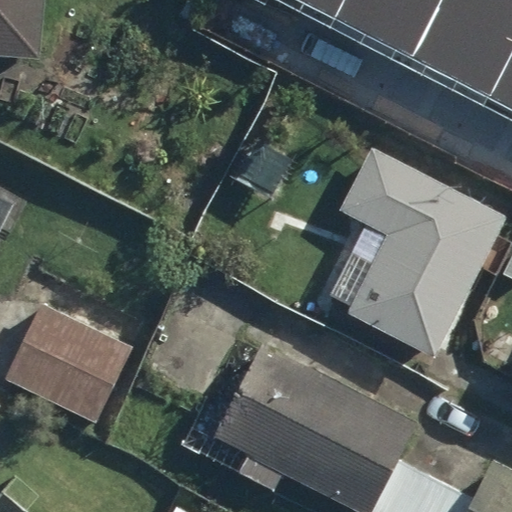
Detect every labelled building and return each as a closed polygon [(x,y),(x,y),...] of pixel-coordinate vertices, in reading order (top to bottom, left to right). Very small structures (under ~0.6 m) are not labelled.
[(0,0),(0,52),(37,55),(40,0),(0,0)] [(511,0),(312,0),(511,105),(511,0)] [(385,234),(346,312),(432,354),(499,217),(374,155),(345,215),(385,234)] [(0,225),(13,199),(0,192),(0,225)] [(511,266),(489,314),(511,325),(511,266)] [(0,385),(90,428),(129,346),(26,298),(0,353),(0,385)] [(365,511),(412,427),(258,343),(255,348),(234,336),(189,418),(178,439),(271,490),(283,469),(361,511),(365,511)] [(511,511),(511,468),(492,458),(462,511),(511,511)]
